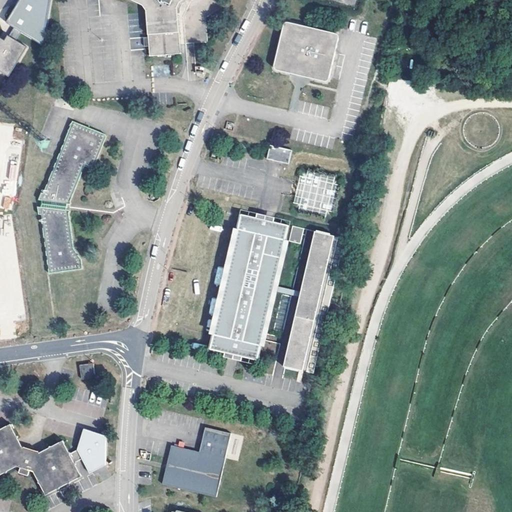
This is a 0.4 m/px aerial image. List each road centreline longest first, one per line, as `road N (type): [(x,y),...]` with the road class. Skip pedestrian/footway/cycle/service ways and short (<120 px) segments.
road 1 (unclassified): [(261,0),(181,174),(137,341)]
road 2 (unclassified): [(125,511),(137,341)]
road 3 (unclassified): [(137,341),(0,357)]
